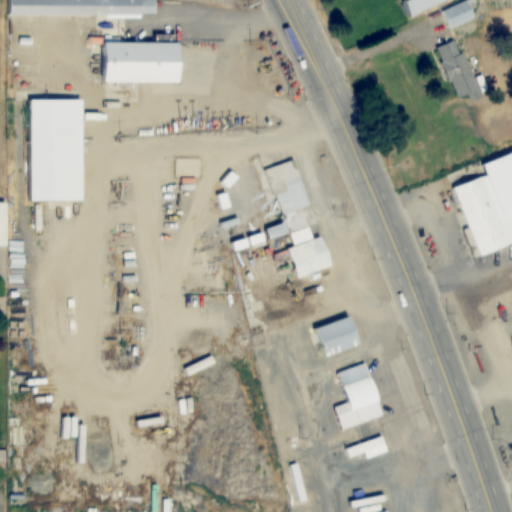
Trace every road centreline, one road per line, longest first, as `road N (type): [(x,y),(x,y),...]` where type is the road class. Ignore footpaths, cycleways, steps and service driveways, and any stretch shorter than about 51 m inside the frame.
road 1 (primary): [(490,511),(350,136)]
road 2 (primary): [(350,136),(285,0)]
